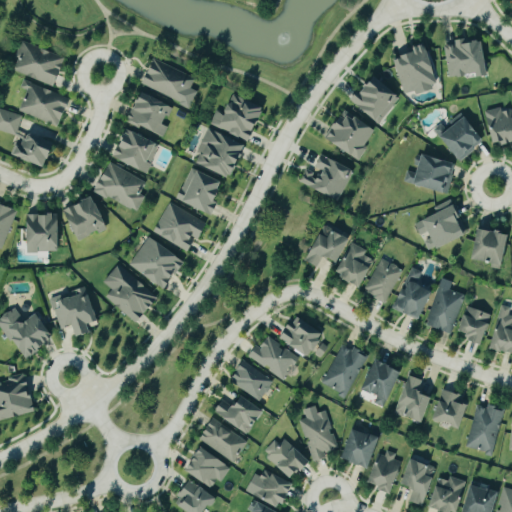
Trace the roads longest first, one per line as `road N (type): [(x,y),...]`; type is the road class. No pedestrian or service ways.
road 1 (tertiary): [(401,0),(313,96),(239,239),(180,324),(90,406),(0,461)]
road 2 (residential): [(153,449),(170,435),(231,334),(294,293),(320,298),(400,344),(511,383)]
road 3 (residential): [(0,176),(40,189),(68,180),(98,116),(100,72)]
road 4 (residential): [(137,442),(121,446),(110,466),(119,487),(135,493),(160,473),(153,449),(137,442)]
